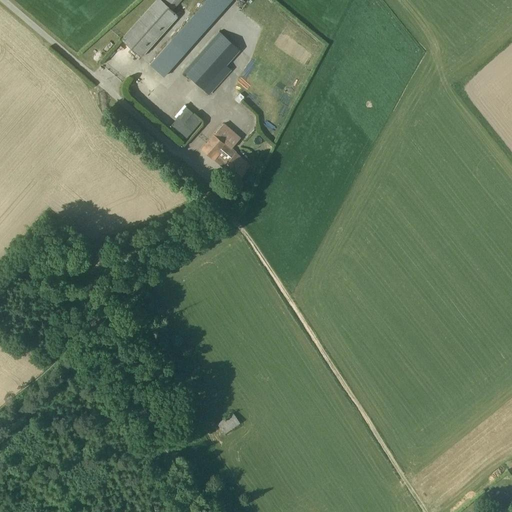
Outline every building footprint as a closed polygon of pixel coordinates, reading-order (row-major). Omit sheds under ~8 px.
[(180,0),(157,0),(121,40),(140,57),(177,15),(172,10),(180,0)] [(233,0),(207,0),(150,65),(164,77),(167,73),(168,74),(233,0)] [(183,72),(208,94),(213,89),(230,69),(225,65),(233,56),(213,38),(183,72)] [(170,125),(186,139),(203,120),(187,106),(170,125)] [(224,124),(214,134),(201,149),(237,180),(247,169),(240,162),(242,159),(231,149),(240,138),(224,124)] [(233,414),(218,424),(224,435),(240,424),(233,414)] [(212,442),(224,435),(218,424),(216,422),(204,429),(212,442)] [(507,511),(511,505),(511,499),(504,495),(496,507),(503,511),(507,511)]
